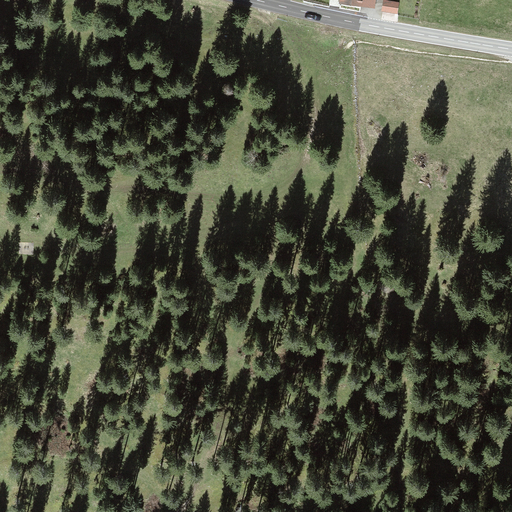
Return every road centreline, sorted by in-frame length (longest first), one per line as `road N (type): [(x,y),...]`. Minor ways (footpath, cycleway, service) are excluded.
road 1 (secondary): [(255,0),(511,49)]
road 2 (track): [(188,511),(266,412)]
